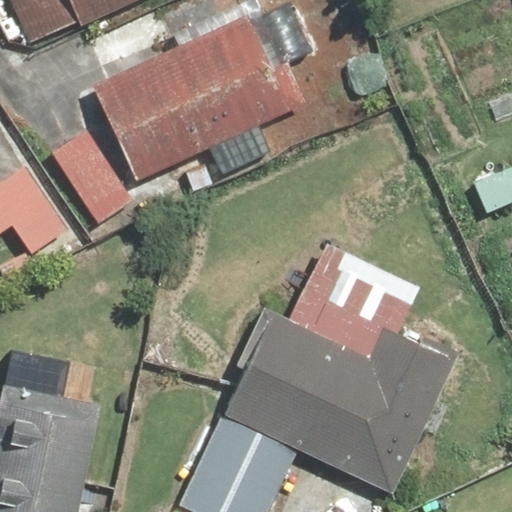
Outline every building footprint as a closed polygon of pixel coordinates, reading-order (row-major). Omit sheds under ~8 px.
[(59,0),(76,33),(145,0),(59,0)] [(249,22),(270,68),(309,51),(287,4),(249,22)] [(240,19),(88,87),(131,183),(283,115),(240,19)] [(85,137),(49,160),(93,229),(129,206),(85,137)] [(511,176),(505,162),(467,179),(485,220),(511,208),(511,176)] [(0,184),(0,235),(8,230),(25,257),(63,233),(23,170),(0,184)] [(263,310),(214,416),(386,495),(450,359),(377,325),(362,356),(263,310)] [(0,390),(0,511),(74,511),(94,408),(0,390)]
